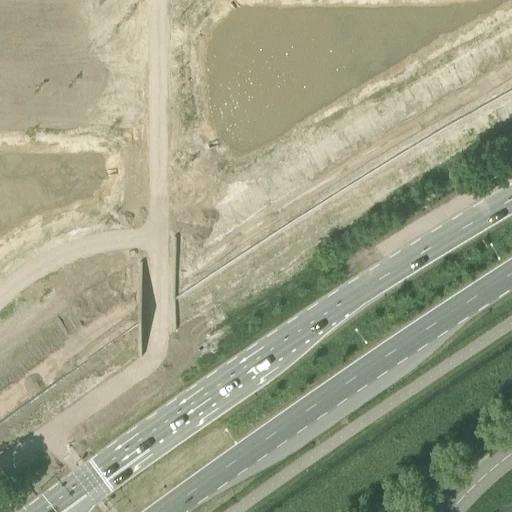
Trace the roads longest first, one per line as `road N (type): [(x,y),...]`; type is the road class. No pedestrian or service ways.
road 1 (primary): [(511,204),(337,306),(43,511)]
road 2 (primary): [(169,511),(511,278)]
